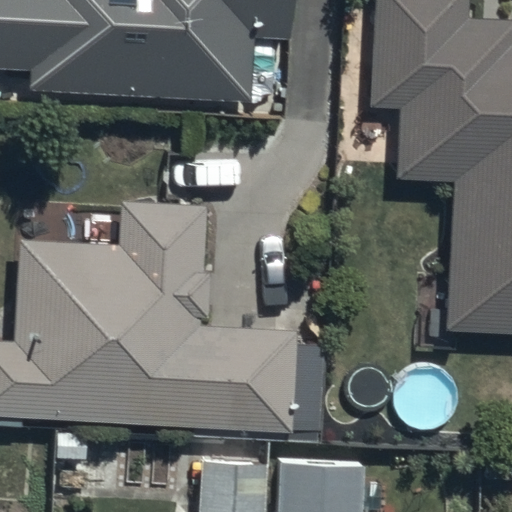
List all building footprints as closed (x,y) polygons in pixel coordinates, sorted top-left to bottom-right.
[(0,0),(0,67),(31,69),(29,92),(250,102),(253,37),(291,39),(292,0),(0,0)] [(464,0),(369,0),(366,109),(391,109),(389,180),(447,181),(443,331),(511,333),(511,22),(463,21),(464,0)] [(203,205),(124,201),(121,248),(21,243),(16,340),(0,338),(0,421),(321,438),(327,331),(207,325),(210,276),(200,275),(203,205)] [(255,511),(256,464),(197,462),(196,511),(255,511)] [(356,511),(358,465),(274,462),(271,511),(356,511)]
